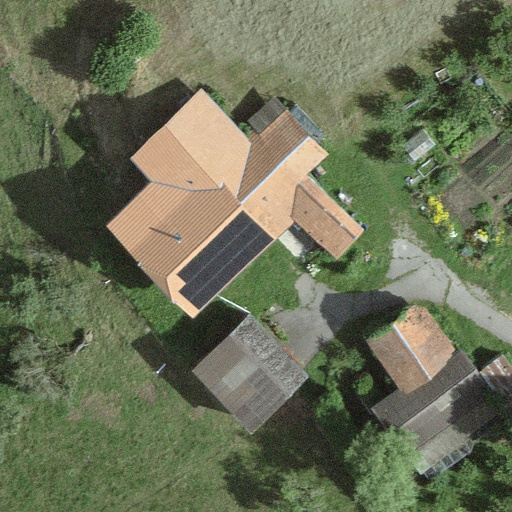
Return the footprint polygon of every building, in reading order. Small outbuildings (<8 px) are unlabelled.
[(139,152),(130,130),(100,160),(104,181),(111,175),(137,201),(122,216),(153,247),(146,254),(191,299),(239,250),(232,243),(282,193),(333,243),(351,225),(299,174),(324,149),(287,111),(247,152),(202,107),(148,161),(139,152)] [(511,256),(487,280),(504,298),(511,290),(511,256)] [(445,353),(412,308),(381,332),(414,376),(445,353)] [(198,362),(254,421),(307,371),(250,312),(198,362)] [(483,368),(511,408),(511,363),(505,353),(483,368)] [(387,412),(410,444),(490,388),(467,355),(387,412)]
